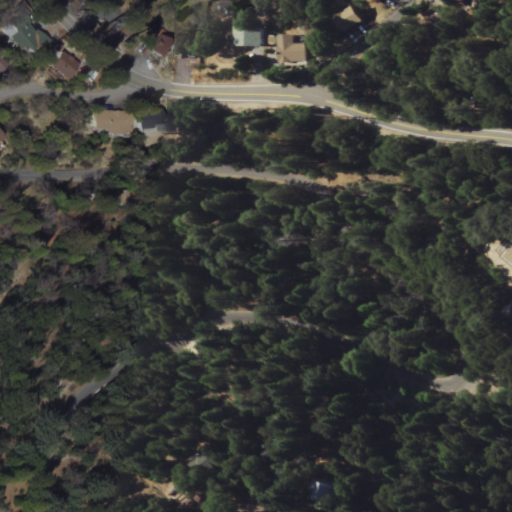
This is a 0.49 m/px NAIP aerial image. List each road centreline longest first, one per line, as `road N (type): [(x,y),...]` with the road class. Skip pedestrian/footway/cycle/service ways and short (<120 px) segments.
road 1 (residential): [(0,176),(236,168),(332,196),(397,293),(469,362),(461,384),(420,382),(328,337),(237,314),(183,334),(68,399),(39,465),(44,511)]
road 2 (residential): [(43,0),(159,88),(318,95),(405,130),(511,142)]
road 3 (residential): [(353,412),(259,456),(223,511)]
road 4 (residential): [(0,96),(48,87),(103,96),(159,88)]
road 5 (residential): [(318,95),(339,58),(375,36),(406,0)]
